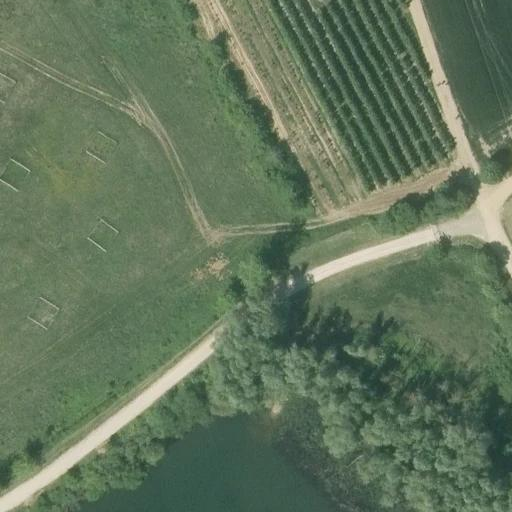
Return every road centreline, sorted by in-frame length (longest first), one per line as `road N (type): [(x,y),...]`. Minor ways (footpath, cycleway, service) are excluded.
road 1 (track): [(491,219),(328,268),(276,296),(0,505)]
road 2 (track): [(412,0),(464,158),(511,265)]
